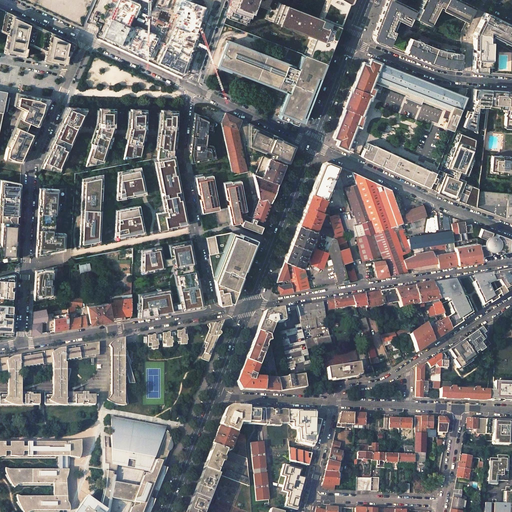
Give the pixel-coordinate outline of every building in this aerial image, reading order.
[(119,0),(104,38),(150,59),(160,37),(138,26),(135,28),(131,27),(134,18),(137,19),(142,7),(141,4),(131,0),(119,0)] [(181,72),(206,8),(185,0),(175,0),(171,12),(179,15),(160,64),(181,72)] [(232,0),(231,4),(229,9),(227,13),(226,16),(244,23),(245,20),(247,16),(249,11),(252,3),(252,0),(232,0)] [(252,0),(252,3),(268,9),(265,18),(271,21),(279,2),(282,3),(285,4),(320,18),(327,0),(252,0)] [(329,22),(339,26),(343,15),(348,3),(347,3),(345,3),(341,0),(327,0),(320,18),(329,22)] [(384,45),(388,46),(388,45),(389,43),(394,32),(392,31),(397,20),(399,21),(407,25),(410,18),(411,16),(414,10),(394,0),(385,0),(377,22),(376,24),(373,32),(374,32),(372,37),(373,41),(376,42),(376,43),(384,46),(384,45)] [(472,6),(459,0),(422,0),(419,7),(420,8),(418,12),(414,10),(411,16),(415,18),(428,25),(438,6),(466,20),(472,10),(471,9),(472,6)] [(282,3),(279,2),(271,21),(313,38),(322,41),(329,22),(320,18),(285,4),(282,3)] [(24,57),(27,44),(46,53),(44,61),(65,65),(74,43),(65,39),(49,31),(33,24),(16,16),(5,11),(1,27),(0,32),(7,34),(3,53),(24,57)] [(511,25),(484,12),(473,34),(472,71),(489,72),(490,41),(487,41),(487,36),(490,36),(491,36),(511,46),(511,25)] [(322,41),(313,38),(306,56),(325,63),(336,35),(339,26),(329,22),(322,41)] [(405,50),(404,54),(435,66),(438,67),(447,69),(453,70),(460,70),(460,60),(460,53),(451,53),(451,52),(445,51),(441,50),(439,49),(428,45),(421,42),(419,41),(417,40),(410,38),(405,50)] [(306,56),(302,54),(297,69),(227,42),(217,66),(224,68),(230,70),(230,71),(279,91),(287,94),(286,96),(285,95),(280,110),(281,110),(279,113),(278,116),(296,123),(299,116),(303,118),(313,94),(325,63),(306,56)] [(337,124),(332,138),(337,140),(335,145),(352,153),(354,149),(353,148),(356,138),(352,135),(355,125),(359,126),(362,120),(362,119),(371,95),(372,95),(374,88),(373,88),(374,86),(371,85),(373,82),(407,96),(406,98),(421,104),(422,101),(447,111),(445,118),(444,118),(443,120),(446,121),(444,127),(447,128),(452,130),(460,110),(461,110),(466,97),(465,96),(439,86),(369,58),(367,64),(362,63),(352,87),(349,95),(337,124)] [(487,107),(489,90),(473,89),(463,117),(485,124),(487,107)] [(511,91),(489,90),(487,107),(505,108),(507,108),(507,112),(504,112),(503,127),(511,127),(511,91)] [(17,94),(10,92),(8,103),(14,106),(17,94)] [(49,100),(17,94),(14,106),(23,110),(6,149),(4,159),(22,162),(29,145),(34,134),(25,130),(29,122),(38,126),(49,100)] [(68,107),(41,168),(59,171),(86,109),(78,109),(78,107),(68,107)] [(97,126),(85,166),(102,163),(114,127),(114,110),(108,110),(108,108),(99,108),(98,122),(97,122),(97,126)] [(129,127),(123,159),(139,156),(146,124),(145,124),(146,111),(139,111),(139,109),(130,109),(129,127)] [(160,127),(157,158),(174,155),(179,115),(176,115),(176,112),(169,112),(169,110),(161,109),(160,127)] [(189,154),(191,165),(213,160),(211,149),(202,149),(204,132),(208,133),(212,120),(202,116),(194,112),(189,154)] [(231,115),(225,112),(220,122),(221,125),(229,163),(232,174),(240,173),(246,171),(237,128),(240,120),(231,115)] [(271,134),(247,123),(247,145),(264,152),(271,134)] [(454,176),(456,172),(461,174),(464,175),(465,175),(470,163),(473,139),(459,133),(445,167),(453,171),(453,172),(451,171),(450,173),(452,174),(452,175),(454,176)] [(293,144),(271,134),(264,152),(271,154),(270,158),(285,164),(293,144)] [(435,173),(369,143),(366,149),(364,148),(360,156),(392,171),(428,188),(435,173)] [(187,225),(174,155),(157,158),(157,160),(154,161),(163,211),(155,213),(159,230),(187,225)] [(511,157),(491,156),(489,171),(495,172),(495,174),(496,174),(500,174),(500,173),(505,173),(505,175),(511,175),(511,157)] [(278,184),(285,164),(270,158),(266,169),(264,168),(264,169),(265,170),(262,177),(278,184)] [(319,169),(310,193),(324,198),(324,196),(327,189),(329,183),(335,169),(336,165),(328,163),(320,165),(319,169)] [(259,164),(255,174),(260,176),(263,166),(259,164)] [(141,167),(117,171),(116,200),(146,194),(141,167)] [(370,179),(353,171),(354,180),(352,180),(353,182),(354,185),(345,188),(353,210),(358,225),(361,223),(363,230),(361,231),(363,236),(356,238),(362,261),(381,255),(383,260),(373,262),(374,267),(375,268),(376,277),(407,272),(405,268),(402,260),(401,255),(410,251),(405,239),(402,229),(400,223),(401,223),(398,214),(390,188),(370,179)] [(435,173),(428,188),(449,197),(475,207),(477,191),(477,188),(462,182),(463,180),(462,180),(459,178),(454,176),(452,175),(444,172),(442,176),(435,173)] [(255,174),(253,173),(257,193),(258,198),(259,198),(270,202),(278,184),(262,177),(260,176),(255,174)] [(103,174),(82,178),(78,247),(99,243),(103,174)] [(212,174),(195,177),(196,181),(198,194),(200,194),(201,199),(199,200),(201,209),(201,212),(202,215),(225,210),(228,225),(239,223),(259,231),(261,226),(259,225),(260,221),(252,218),(247,216),(240,181),(232,182),(233,183),(231,184),(231,181),(223,183),(226,200),(228,200),(229,205),(227,205),(228,208),(219,209),(212,174)] [(0,214),(1,214),(1,222),(16,223),(16,219),(16,215),(18,215),(20,183),(4,180),(0,179),(0,214)] [(60,189),(40,188),(38,218),(36,255),(64,249),(65,233),(53,232),(54,219),(56,219),(56,214),(59,214),(60,189)] [(301,217),(298,224),(315,230),(322,212),(328,214),(329,217),(331,216),(329,211),(326,199),(327,199),(327,198),(324,196),(324,198),(310,193),(306,202),(301,217)] [(259,198),(252,218),(260,221),(263,222),(270,202),(259,198)] [(139,205),(116,210),(114,240),(145,234),(139,205)] [(423,206),(398,214),(401,223),(426,215),(423,206)] [(337,215),(331,216),(329,217),(332,228),(335,238),(338,247),(342,263),(351,260),(348,248),(347,248),(342,229),(341,229),(337,215)] [(0,245),(0,257),(5,257),(6,260),(15,259),(18,223),(2,222),(0,245)] [(464,222),(451,224),(452,232),(453,242),(462,241),(461,232),(465,231),(464,225),(464,222)] [(294,234),(291,242),(307,249),(315,230),(298,224),(294,234)] [(470,224),(464,225),(465,231),(467,240),(477,239),(477,243),(479,255),(489,254),(488,251),(492,250),(495,250),(495,252),(511,250),(511,240),(511,239),(495,233),(495,235),(492,234),(489,234),(490,231),(470,224)] [(328,229),(319,225),(316,231),(321,233),(335,238),(332,228),(328,229)] [(231,232),(205,237),(218,304),(228,302),(228,300),(232,302),(242,276),(240,275),(242,270),(244,270),(256,239),(240,233),(239,235),(231,232)] [(408,239),(410,248),(430,245),(453,242),(452,232),(408,239)] [(190,240),(168,244),(180,310),(203,306),(190,240)] [(287,252),(284,261),(286,262),(300,267),(307,249),(291,242),(287,252)] [(448,266),(456,264),(454,246),(453,242),(430,245),(432,250),(446,248),(446,253),(436,255),(436,256),(437,263),(438,267),(448,266)] [(477,243),(454,246),(456,264),(470,262),(480,260),(479,255),(477,243)] [(316,245),(309,263),(322,268),(328,250),(316,245)] [(160,246),(141,249),(140,274),(165,269),(160,246)] [(338,247),(328,250),(338,284),(348,282),(342,263),(338,247)] [(415,256),(402,260),(405,268),(421,265),(437,263),(436,256),(435,256),(432,250),(415,254),(415,256)] [(280,271),(275,282),(287,279),(290,278),(286,262),(284,261),(280,271)] [(300,267),(286,262),(290,278),(293,291),(309,289),(305,271),(304,267),(300,267)] [(35,270),(33,299),(51,296),(55,294),(55,285),(60,285),(61,265),(52,267),(52,269),(44,269),(35,270)] [(356,279),(353,266),(346,268),(349,281),(356,279)] [(504,271),(489,274),(493,281),(498,280),(501,286),(496,289),(500,297),(511,289),(511,269),(511,270),(504,271)] [(14,274),(0,276),(0,331),(3,331),(11,332),(13,306),(11,305),(11,296),(13,296),(14,274)] [(475,276),(488,305),(500,297),(496,289),(493,281),(489,274),(475,276)] [(467,293),(454,299),(460,313),(463,321),(488,305),(475,276),(461,278),(467,293)] [(293,291),(290,278),(287,279),(288,283),(278,286),(280,294),(293,291)] [(431,283),(413,286),(417,304),(431,301),(432,304),(435,317),(444,314),(438,300),(434,291),(431,283)] [(413,286),(394,290),(398,302),(400,307),(411,305),(412,310),(419,309),(417,304),(413,286)] [(137,317),(172,312),(168,289),(138,294),(137,317)] [(394,290),(351,297),(354,305),(355,307),(366,306),(366,307),(398,302),(394,290)] [(131,294),(110,296),(111,302),(113,302),(107,303),(109,315),(115,315),(115,316),(121,316),(121,320),(125,319),(125,315),(130,315),(131,294)] [(452,294),(438,300),(444,314),(445,318),(450,330),(457,325),(453,316),(460,313),(454,299),(452,294)] [(351,297),(327,301),(328,310),(354,305),(351,297)] [(83,299),(69,298),(68,313),(67,329),(86,326),(84,316),(80,316),(80,317),(71,318),(70,312),(74,313),(75,305),(76,305),(76,306),(82,307),(83,299)] [(322,302),(296,306),(297,312),(301,329),(327,325),(324,311),(322,302)] [(107,303),(87,306),(90,323),(110,319),(109,315),(107,303)] [(45,308),(32,310),(32,317),(31,322),(31,336),(41,334),(41,322),(46,323),(46,315),(45,308)] [(264,311),(256,331),(268,336),(273,325),(276,323),(278,322),(283,321),(281,308),(264,311)] [(68,313),(53,315),(54,319),(53,331),(67,329),(68,313)] [(365,318),(358,320),(362,332),(369,330),(365,318)] [(431,327),(428,329),(433,341),(450,330),(445,318),(438,322),(436,319),(429,324),(431,327)] [(205,349),(201,359),(208,362),(224,322),(223,322),(223,321),(208,324),(207,325),(207,326),(208,327),(208,328),(209,329),(209,330),(202,347),(205,349)] [(425,323),(409,334),(416,353),(433,341),(428,329),(425,323)] [(481,327),(465,339),(472,348),(475,355),(492,343),(492,341),(492,334),(488,333),(488,328),(485,325),(481,327)] [(407,328),(380,336),(384,346),(387,345),(387,341),(396,338),(396,337),(406,334),(406,335),(413,355),(416,353),(409,334),(407,328)] [(182,330),(177,330),(177,333),(177,342),(180,342),(180,344),(186,344),(186,330),(182,330)] [(370,359),(376,357),(369,330),(362,332),(364,340),(366,348),(370,359)] [(255,335),(245,360),(258,365),(265,347),(264,346),(266,342),(269,342),(268,336),(256,331),(255,335)] [(167,333),(162,333),(162,335),(162,344),(166,344),(166,347),(172,347),(172,333),(167,333)] [(153,335),(148,335),(148,337),(148,346),(152,346),(152,349),(157,349),(157,335),(153,335)] [(329,336),(304,341),(306,349),(331,345),(329,336)] [(124,345),(124,338),(120,339),(113,341),(111,343),(110,344),(109,346),(110,347),(111,349),(110,396),(109,397),(110,397),(108,399),(107,399),(105,400),(111,403),(111,404),(114,404),(116,405),(119,405),(121,406),(124,406),(124,404),(128,404),(125,388),(126,383),(124,383),(124,381),(124,375),(126,374),(129,383),(135,383),(132,375),(130,375),(130,373),(132,373),(130,369),(131,367),(131,366),(131,364),(131,363),(130,361),(130,359),(129,358),(128,356),(128,355),(128,354),(127,352),(127,351),(126,350),(125,349),(124,345)] [(472,348),(465,339),(457,344),(449,350),(454,359),(452,360),(457,369),(461,367),(462,368),(471,362),(471,361),(474,358),(473,357),(475,355),(472,348)] [(0,370),(8,369),(8,390),(8,392),(0,392),(0,404),(40,404),(40,392),(32,392),(32,394),(29,394),(29,392),(21,392),(21,390),(21,385),(22,384),(23,382),(24,380),(24,378),(24,376),(21,376),(21,370),(20,370),(20,367),(53,362),(53,390),(53,392),(44,392),(45,404),(98,404),(99,392),(66,392),(66,390),(66,384),(68,382),(68,380),(69,377),(69,374),(70,371),(70,369),(67,369),(66,369),(66,363),(65,363),(65,360),(97,355),(97,352),(98,353),(99,347),(99,342),(79,345),(28,354),(0,358),(0,370)] [(356,350),(324,356),(328,380),(332,380),(332,381),(356,377),(356,376),(360,375),(356,350)] [(440,354),(426,362),(427,363),(429,367),(435,364),(437,367),(436,368),(435,374),(440,374),(440,370),(440,367),(441,355),(440,354)] [(245,360),(237,382),(241,390),(263,391),(264,378),(254,377),(255,375),(254,375),(258,365),(245,360)] [(423,365),(415,367),(415,381),(423,381),(423,365)] [(277,378),(277,379),(280,391),(306,387),(304,374),(292,376),(292,375),(287,376),(287,377),(277,378)] [(264,378),(263,391),(280,391),(277,379),(264,378)] [(427,381),(423,381),(415,381),(415,397),(422,397),(422,391),(427,392),(427,381)] [(493,391),(487,391),(487,400),(511,401),(511,384),(511,385),(511,382),(493,382),(493,391)] [(450,389),(439,389),(439,398),(487,400),(487,391),(477,390),(477,388),(474,388),(474,390),(453,389),(453,387),(450,387),(450,389)] [(227,407),(220,423),(240,430),(243,421),(251,422),(252,407),(252,405),(234,403),(227,407)] [(255,407),(252,407),(251,422),(264,423),(267,423),(266,408),(262,408),(255,407)] [(269,408),(266,408),(267,423),(267,425),(280,426),(282,425),(282,422),(290,422),(290,420),(289,409),(286,408),(283,408),(282,409),(280,409),(279,408),(277,408),(276,409),(274,409),(273,408),(269,408)] [(299,410),(289,409),(290,420),(294,419),(295,426),(299,426),(299,410)] [(318,411),(299,410),(299,426),(299,429),(300,441),(315,444),(320,419),(317,418),(318,411)] [(340,413),(336,427),(344,428),(344,424),(353,425),(353,413),(345,413),(340,413)] [(361,413),(353,413),(353,425),(364,425),(364,414),(361,413)] [(414,454),(414,461),(425,462),(425,432),(425,428),(426,416),(420,416),(415,416),(414,448),(414,454)] [(442,417),(438,417),(437,432),(446,433),(448,421),(445,417),(442,417)] [(399,418),(389,418),(389,427),(398,428),(410,429),(411,419),(399,418)] [(477,418),(466,418),(466,423),(466,428),(476,429),(477,418)] [(499,419),(486,419),(485,434),(492,434),(492,441),(495,441),(495,444),(508,445),(509,431),(511,431),(511,420),(504,419),(504,420),(498,420),(499,419)] [(149,511),(167,468),(163,466),(169,451),(170,450),(172,449),(172,447),(173,445),(172,443),(171,441),(171,439),(171,437),(170,435),(168,432),(167,431),(165,435),(163,434),(165,430),(110,420),(111,448),(105,447),(105,463),(109,464),(109,471),(107,471),(103,470),(103,489),(100,505),(99,505),(96,503),(96,502),(87,496),(74,511),(149,511)] [(220,423),(212,445),(225,450),(228,452),(230,448),(234,448),(240,430),(220,423)] [(67,442),(0,442),(0,457),(2,457),(2,456),(59,456),(59,469),(5,470),(7,475),(5,475),(11,484),(13,486),(20,484),(53,484),(53,493),(55,493),(55,496),(17,497),(18,502),(16,502),(22,511),(29,511),(32,511),(61,511),(61,508),(63,508),(65,508),(66,509),(70,511),(70,507),(68,503),(68,466),(66,466),(66,462),(66,457),(70,457),(79,459),(80,455),(81,450),(80,446),(79,441),(67,442)] [(340,443),(333,441),(331,448),(338,450),(340,443)] [(262,468),(267,467),(265,442),(263,442),(258,442),(250,443),(253,469),(258,469),(262,468)] [(371,446),(368,446),(367,452),(371,453),(377,453),(377,450),(377,444),(371,443),(371,446)] [(212,445),(203,468),(210,467),(217,470),(220,471),(225,460),(227,460),(228,456),(226,455),(228,452),(225,450),(212,445)] [(300,449),(289,447),(289,454),(290,461),(311,464),(313,453),(307,452),(300,449)] [(325,471),(338,471),(339,466),(338,466),(341,451),(338,450),(331,448),(329,455),(326,466),(325,471)] [(283,470),(282,453),(269,454),(270,470),(283,470)] [(397,453),(386,453),(384,453),(384,460),(384,467),(396,467),(397,453)] [(404,468),(414,468),(414,461),(414,454),(397,453),(396,467),(401,467),(401,461),(402,461),(402,467),(403,468),(403,461),(409,461),(409,464),(404,463),(404,468)] [(459,462),(458,467),(469,469),(472,469),(474,461),(470,460),(471,457),(461,455),(460,462),(459,462)] [(508,455),(498,455),(498,458),(496,458),(491,458),(491,461),(488,461),(488,462),(487,480),(490,480),(490,484),(496,484),(497,481),(507,481),(508,455)] [(301,470),(285,464),(282,475),(287,476),(283,491),(288,492),(285,506),(298,509),(305,478),(299,476),(301,470)] [(203,468),(185,511),(207,511),(212,498),(219,478),(221,475),(222,472),(220,471),(217,470),(210,467),(203,468)] [(456,477),(460,478),(460,480),(468,482),(468,479),(469,469),(458,467),(456,477)] [(338,471),(325,471),(323,479),(321,485),(324,489),(332,490),(332,485),(337,485),(337,479),(338,471)] [(229,479),(247,486),(249,479),(232,472),(229,479)] [(270,499),(267,473),(262,473),(258,474),(253,474),(256,501),(270,499)] [(370,478),(356,477),(355,490),(363,491),(370,491),(370,478)] [(423,480),(415,480),(415,488),(423,488),(423,480)] [(451,504),(450,509),(461,511),(461,510),(462,507),(463,500),(461,499),(462,490),(454,489),(451,504)] [(511,511),(511,490),(510,490),(510,492),(506,491),(505,503),(503,503),(485,503),(484,511),(511,511)]
